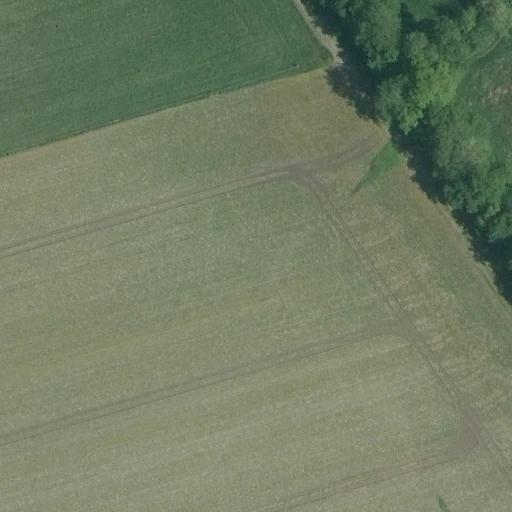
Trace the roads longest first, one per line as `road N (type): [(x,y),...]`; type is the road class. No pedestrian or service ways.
road 1 (track): [(374,106),(511,321)]
road 2 (track): [(303,0),(374,106)]
